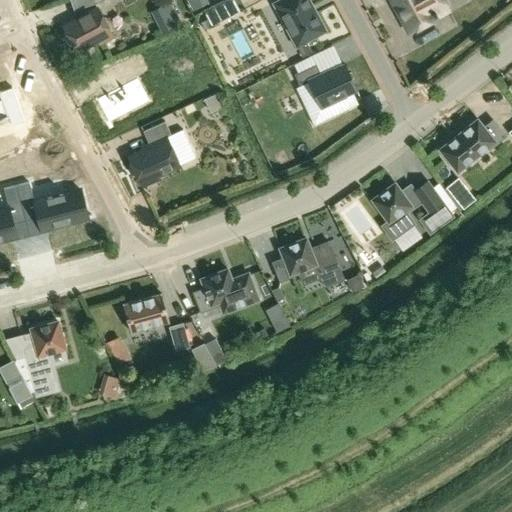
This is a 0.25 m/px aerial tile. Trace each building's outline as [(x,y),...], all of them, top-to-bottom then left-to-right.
[(70,0),(74,8),(92,2),(91,0),(70,0)] [(186,0),(192,10),(208,2),(206,0),(186,0)] [(323,32),(307,0),(276,0),(272,2),(299,56),(308,52),(303,41),(323,32)] [(414,30),(422,26),(423,23),(435,17),(434,15),(437,14),(436,12),(446,6),(442,0),(391,0),(397,11),(399,10),(403,17),(404,18),(403,20),(407,28),(410,29),(410,30),(411,29),(414,30)] [(151,10),(163,33),(181,24),(169,1),(151,10)] [(97,8),(64,26),(66,31),(65,37),(69,44),(74,46),(77,51),(97,40),(99,43),(112,36),(97,8)] [(204,30),(211,26),(208,19),(201,23),(204,30)] [(113,89),(95,99),(108,124),(150,101),(137,77),(146,72),(137,54),(104,71),(113,89)] [(316,64),(294,74),(299,86),(308,81),(320,106),(356,89),(344,64),(321,75),(316,64)] [(0,118),(8,116),(11,126),(23,121),(11,87),(0,91),(0,118)] [(206,98),(205,103),(208,109),(212,111),(217,109),(219,104),(216,97),(211,96),(206,98)] [(497,126),(488,133),(477,119),(439,149),(457,171),(487,147),(489,149),(506,136),(497,126)] [(141,151),(129,157),(131,162),(129,167),(133,175),(138,177),(140,182),(158,174),(179,165),(195,158),(182,129),(171,134),(165,121),(143,131),(148,142),(150,147),(141,151)] [(281,151),(274,153),(277,164),(287,161),(285,154),(281,151)] [(475,199),(458,178),(446,187),(463,208),(475,199)] [(428,181),(405,197),(395,183),(372,200),(388,221),(382,226),(392,240),(414,224),(406,213),(421,202),(429,212),(420,219),(430,233),(453,216),(428,181)] [(30,189),(18,192),(27,228),(39,224),(41,232),(88,220),(81,193),(34,205),(30,189)] [(6,210),(0,211),(0,240),(13,237),(10,227),(23,224),(16,198),(4,201),(6,210)] [(286,265),(275,269),(280,281),(299,273),(298,271),(315,264),(323,285),(342,277),(328,240),(309,247),(305,238),(279,248),(286,265)] [(227,269),(201,279),(207,295),(196,300),(200,312),(220,304),(223,313),(258,299),(248,273),(231,279),(227,269)] [(358,274),(346,279),(352,291),(364,286),(358,274)] [(278,286),(271,290),(276,301),(283,298),(278,286)] [(161,293),(122,304),(130,332),(169,321),(161,293)] [(284,317),(272,323),(278,334),(290,328),(284,317)] [(30,328),(33,337),(35,345),(23,349),(27,361),(28,361),(37,395),(49,392),(46,381),(53,379),(46,356),(47,356),(47,353),(65,348),(57,321),(30,328)] [(182,323),(169,327),(176,350),(188,347),(182,323)] [(204,343),(192,350),(203,370),(215,366),(204,343)] [(31,395),(21,375),(13,360),(0,367),(0,370),(16,403),(31,395)] [(114,397),(119,378),(107,374),(102,393),(114,397)]
